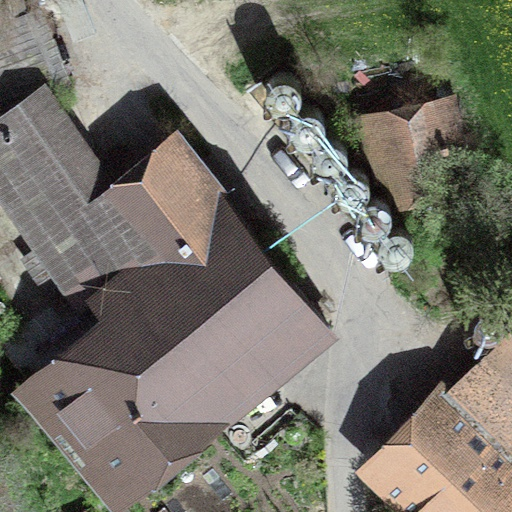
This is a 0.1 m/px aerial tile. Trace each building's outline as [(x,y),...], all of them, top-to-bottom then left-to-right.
[(21,17),(50,93),(68,86),(39,10),(21,17)] [(43,95),(0,124),(0,174),(80,293),(93,284),(119,315),(32,385),(114,484),(217,400),(208,390),(314,306),(174,131),(106,187),(43,95)] [(446,107),(374,121),(389,193),(460,179),(446,107)] [(511,326),(448,393),(511,453),(511,326)] [(372,471),(415,511),(511,511),(511,453),(448,393),(372,471)]
